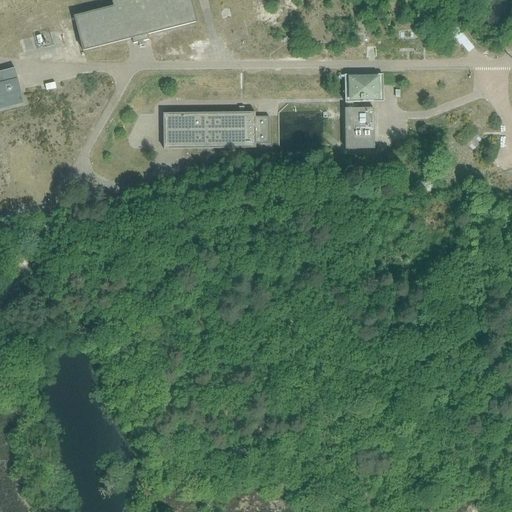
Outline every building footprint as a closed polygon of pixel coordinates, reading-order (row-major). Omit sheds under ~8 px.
[(111,0),(114,6),(74,16),(83,51),(132,39),(133,44),(149,40),(147,35),(197,22),(191,0),(111,0)] [(173,48),(175,59),(194,55),(197,54),(194,43),(173,48)] [(0,109),(24,104),(15,68),(0,72),(0,109)] [(383,102),(383,75),(344,75),(345,103),(346,103),(346,109),(345,109),(345,149),(374,149),(374,109),(353,109),(353,103),(383,102)] [(164,149),(187,149),(187,152),(192,152),(192,149),(197,149),(197,152),(202,152),(202,149),(207,149),(207,152),(212,152),(212,149),(217,149),(217,152),(222,152),(222,149),(255,148),(255,143),(268,143),(268,116),(255,117),(255,113),(244,113),(244,107),(239,107),(239,113),(227,113),(226,110),(222,110),(222,113),(217,113),(216,110),(212,110),(212,113),(206,114),(206,110),(202,110),(202,114),(196,114),(196,110),(192,110),(192,114),(163,114),(164,149)]
